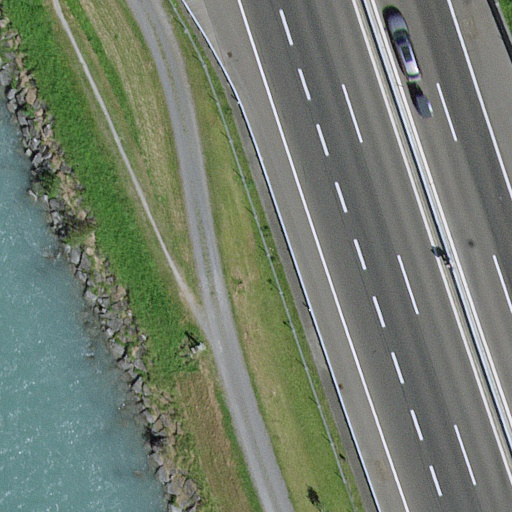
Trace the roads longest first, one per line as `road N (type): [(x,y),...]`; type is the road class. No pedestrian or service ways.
road 1 (motorway): [(315,0),(484,511)]
road 2 (track): [(278,511),(216,319),(174,77),(136,0)]
road 3 (motorway): [(511,282),(415,0)]
